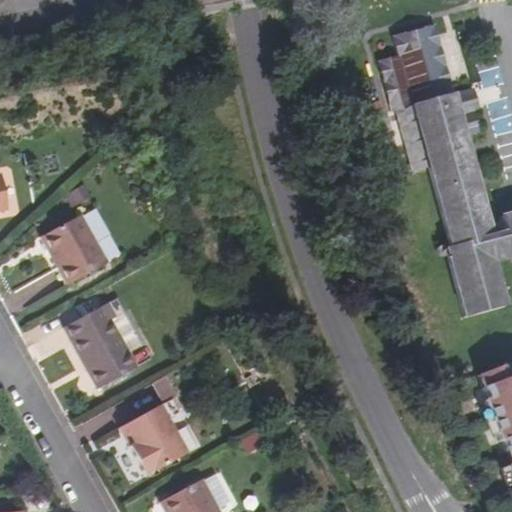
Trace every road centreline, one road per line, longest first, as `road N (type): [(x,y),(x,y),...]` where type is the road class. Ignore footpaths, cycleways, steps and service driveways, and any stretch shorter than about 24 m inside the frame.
road 1 (residential): [(431,511),(355,375),(298,240),(242,0)]
road 2 (residential): [(0,361),(15,369),(92,511)]
road 3 (residential): [(164,0),(0,42)]
